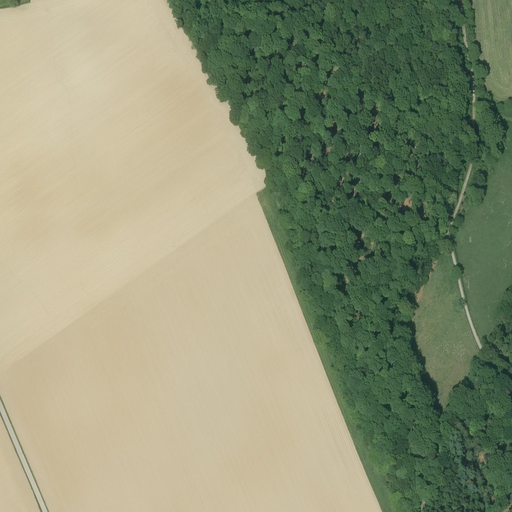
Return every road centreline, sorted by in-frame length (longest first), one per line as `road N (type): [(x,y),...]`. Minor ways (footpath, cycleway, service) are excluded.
road 1 (track): [(448,231),(415,139),(333,64),(293,12)]
road 2 (track): [(448,231),(472,146),(460,0)]
road 3 (track): [(488,363),(448,231)]
